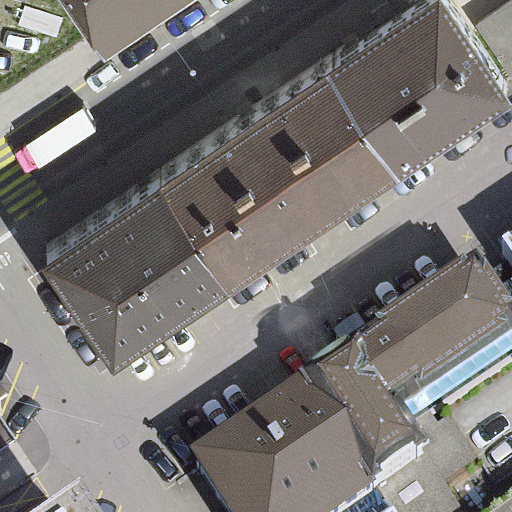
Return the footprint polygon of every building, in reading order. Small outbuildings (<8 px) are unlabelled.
[(467,23),(451,0),(410,0),(359,34),(246,110),(133,185),(42,245),(112,350),(509,85),(467,23)] [(84,0),(101,24),(138,0),(84,0)] [(511,0),(504,0),(467,23),(509,85),(511,83),(511,0)] [(511,302),(478,252),(300,371),(371,476),(424,441),(399,404),(428,384),(511,328),(511,302)] [(300,371),(189,446),(233,511),(316,511),(371,476),(300,371)] [(471,511),(453,484),(483,464),(428,384),(399,404),(424,441),(371,476),(393,508),(396,511),(471,511)] [(0,416),(9,410),(0,396),(0,416)] [(316,511),(386,511),(393,508),(371,476),(316,511)] [(511,511),(511,498),(491,511),(511,511)]
